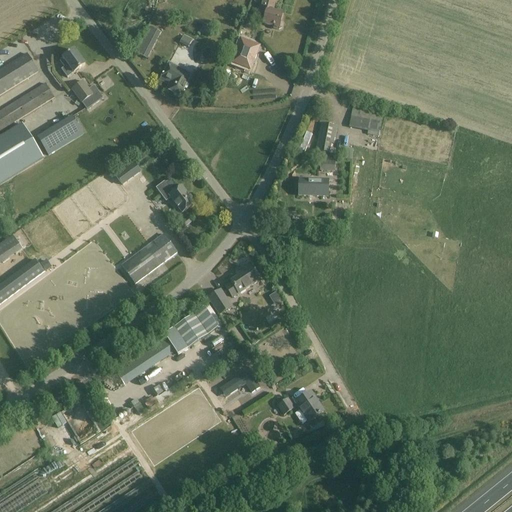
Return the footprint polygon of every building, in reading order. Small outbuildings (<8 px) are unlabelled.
[(276,0),(263,0),(260,12),(261,12),(260,16),(265,17),(264,24),(272,26),(274,29),(279,30),(282,29),(283,24),(281,21),(283,14),(272,11),(275,2),(276,2),(276,0)] [(161,32),(151,27),(147,34),(136,54),(147,60),(151,52),(150,52),(157,40),(161,32)] [(193,40),(184,35),(180,43),(189,48),(193,40)] [(261,46),(240,38),(234,54),(255,62),(261,46)] [(85,66),(74,51),(63,59),(67,66),(61,70),(67,79),(74,74),(85,66)] [(0,95),(38,72),(27,54),(0,70),(0,95)] [(192,76),(169,64),(160,81),(169,86),(167,90),(180,97),(192,76)] [(93,95),(83,81),(71,90),(81,104),(93,95)] [(0,132),(55,99),(45,84),(0,111),(0,132)] [(383,115),(353,109),(349,128),(368,132),(367,135),(378,137),(383,115)] [(83,135),(73,118),(64,123),(75,141),(83,135)] [(0,185),(43,159),(22,125),(0,138),(0,185)] [(337,129),(321,126),(318,142),(316,151),(329,153),(331,144),(334,145),(337,129)] [(140,172),(131,159),(113,172),(122,185),(140,172)] [(336,161),(321,161),(320,171),(335,172),(336,161)] [(329,181),(299,180),(299,197),(329,198),(329,181)] [(173,193),(165,182),(156,189),(165,203),(170,199),(181,214),(195,204),(190,197),(189,198),(181,187),(173,193)] [(193,221),(189,217),(181,223),(184,227),(193,221)] [(0,244),(0,268),(32,249),(22,231),(0,244)] [(358,232),(358,240),(360,240),(359,248),(385,251),(386,243),(382,242),(382,234),(358,232)] [(163,235),(158,239),(139,254),(134,257),(122,266),(135,285),(177,254),(163,235)] [(0,285),(0,304),(44,274),(34,261),(0,285)] [(46,261),(41,265),(46,272),(51,268),(46,261)] [(256,276),(252,271),(254,269),(250,264),(242,269),(244,271),(236,276),(238,278),(231,283),(232,284),(226,288),(233,298),(239,294),(239,295),(259,282),(257,278),(258,278),(256,276)] [(232,308),(221,291),(209,299),(219,316),(232,308)] [(175,329),(174,330),(114,370),(124,385),(175,351),(178,356),(190,348),(219,329),(205,309),(175,329)] [(230,341),(206,353),(208,358),(233,347),(230,341)] [(248,371),(224,386),(230,395),(246,385),(252,395),(260,389),(248,371)] [(202,383),(127,427),(153,471),(155,471),(163,485),(237,443),(202,383)] [(323,413),(311,394),(296,403),(309,422),(318,416),(319,417),(321,415),(323,413)] [(295,409),(288,399),(277,406),(283,416),(295,409)] [(55,457),(64,452),(66,455),(79,448),(68,426),(45,437),(55,457)] [(53,473),(60,484),(122,446),(120,443),(126,440),(121,432),(53,473)] [(66,511),(139,464),(135,457),(51,511),(66,511)] [(90,511),(147,475),(142,468),(75,511),(90,511)] [(113,511),(154,486),(149,479),(98,511),(113,511)] [(137,511),(160,496),(156,489),(122,511),(137,511)] [(160,511),(168,507),(163,500),(144,511),(160,511)]
